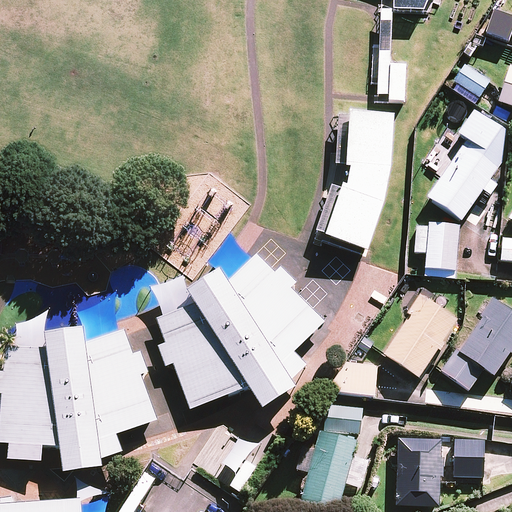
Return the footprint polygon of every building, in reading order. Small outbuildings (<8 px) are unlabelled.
[(396,0),(396,17),(426,18),(433,0),(396,0)] [(453,85),(478,101),(489,86),(463,69),(453,85)] [(391,108),(407,108),(409,71),(393,70),(391,108)] [(511,71),(508,70),(496,106),(511,110),(511,71)] [(327,245),(370,259),(387,209),(393,174),(396,123),(351,121),(348,176),(353,177),(349,195),(344,193),(327,245)] [(426,202),(460,225),(477,200),(479,202),(484,194),(482,193),(495,173),(462,150),(426,202)] [(423,272),(454,274),(458,229),(427,227),(427,231),(415,230),(413,256),(425,257),(423,272)] [(499,264),(511,264),(511,242),(501,242),(499,264)] [(177,371),(193,416),(250,396),(265,418),(298,397),(293,389),(309,374),(296,360),(327,328),(294,295),(300,290),(284,274),(278,279),(259,261),(230,291),(222,279),(189,299),(196,312),(160,325),(169,350),(161,352),(169,373),(177,371)] [(417,382),(456,324),(421,301),(382,359),(417,382)] [(482,373),(492,380),(511,351),(511,317),(494,305),(458,356),(482,373)] [(0,399),(5,400),(1,449),(62,455),(65,481),(105,476),(104,468),(126,460),(119,442),(161,427),(144,382),(151,379),(143,358),(136,361),(127,336),(88,351),(86,337),(47,342),(49,356),(9,352),(7,379),(0,378),(0,399)] [(467,394),(482,373),(458,356),(454,353),(440,374),(467,394)] [(324,396),(374,402),(378,370),(345,366),(324,396)] [(358,439),(361,413),(326,409),(323,434),(358,439)] [(356,446),(319,435),(313,454),(301,451),(294,474),(307,477),(299,505),(324,511),(337,511),(344,488),(360,492),(368,465),(352,460),(356,446)] [(452,479),(481,480),(483,444),(453,443),(452,479)] [(438,511),(439,445),(397,444),(395,510),(438,511)] [(0,511),(84,511),(84,506),(18,510),(16,503),(4,505),(0,502),(0,511)]
